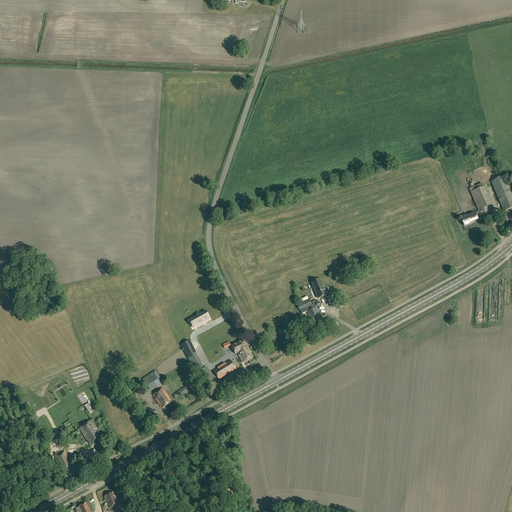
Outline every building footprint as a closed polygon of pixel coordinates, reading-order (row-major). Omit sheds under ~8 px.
[(503,212),(511,208),(511,194),(508,185),(504,177),(491,182),(503,212)] [(475,213),(477,217),(480,216),(491,212),(489,207),(492,205),(483,183),(475,187),(473,183),(470,184),(471,188),(469,189),(478,211),(475,213)] [(461,218),(464,226),(470,224),(469,223),(478,220),(477,217),(475,213),(461,218)] [(319,299),(327,295),(321,280),(312,283),(319,299)] [(206,300),(210,297),(203,284),(199,287),(206,300)] [(300,312),(313,306),(310,299),(297,305),(300,312)] [(313,326),(323,321),(317,307),(307,312),(313,326)] [(209,318),(205,311),(193,318),(196,325),(202,322),(202,321),(204,320),(204,321),(209,318)] [(212,349),(214,356),(223,352),(221,347),(222,347),(218,336),(211,339),(209,333),(204,335),(200,325),(191,329),(201,354),(212,349)] [(190,340),(181,345),(194,371),(195,370),(196,374),(204,368),(203,366),(190,340)] [(249,349),(245,340),(232,346),(236,354),(238,353),(239,354),(242,353),(242,352),(249,349)] [(242,353),(239,354),(243,363),(253,358),(249,349),(242,352),(242,353)] [(219,380),(236,369),(231,360),(214,371),(219,380)] [(143,380),(151,391),(164,383),(156,371),(143,380)] [(176,400),(194,388),(190,384),(173,395),(176,400)] [(162,409),(172,402),(163,388),(153,395),(156,399),(155,399),(158,403),(162,409)] [(124,392),(129,401),(138,396),(136,393),(133,395),(130,389),(124,392)] [(92,446),(103,439),(96,429),(97,429),(91,421),(80,428),(92,446)] [(64,474),(75,469),(66,451),(55,456),(64,474)] [(110,508),(120,504),(114,492),(105,496),(110,508)] [(90,511),(87,503),(80,507),(82,511),(90,511)]
